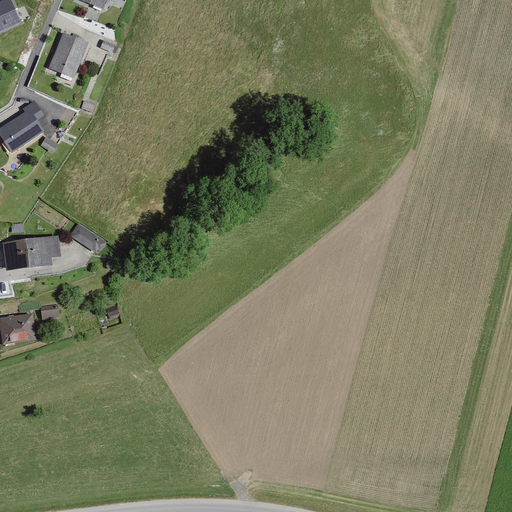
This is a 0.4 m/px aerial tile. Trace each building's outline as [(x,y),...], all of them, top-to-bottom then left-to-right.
[(110,0),(80,0),(106,11),(110,0)] [(0,34),(21,25),(10,1),(0,5),(0,34)] [(91,45),(63,34),(49,68),(77,79),(91,45)] [(96,106),(85,102),(82,110),(93,114),(96,106)] [(45,118),(35,103),(24,111),(25,113),(0,129),(0,141),(3,140),(13,155),(46,133),(38,122),(45,118)] [(59,147),(47,139),(42,146),(54,154),(59,147)] [(109,245),(77,225),(70,236),(87,247),(83,253),(93,260),(97,254),(102,257),(109,245)] [(63,258),(60,238),(5,245),(9,273),(56,266),(55,259),(63,258)] [(60,306),(43,308),(44,321),(62,318),(60,306)] [(121,316),(117,307),(108,311),(111,320),(121,316)] [(39,341),(35,314),(1,320),(5,346),(39,341)]
